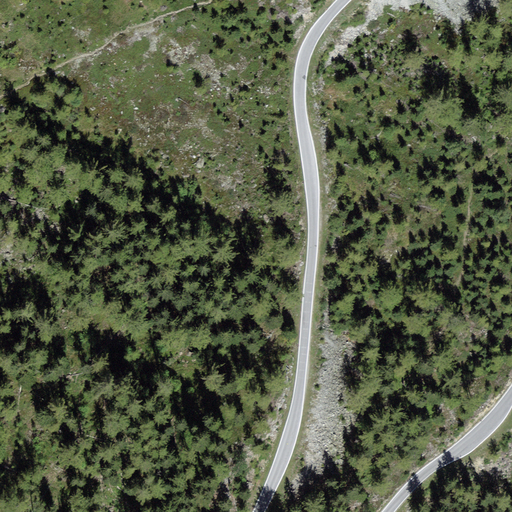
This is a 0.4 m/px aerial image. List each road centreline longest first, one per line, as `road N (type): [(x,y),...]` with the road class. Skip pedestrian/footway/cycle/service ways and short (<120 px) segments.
road 1 (unclassified): [(344,0),(318,28),(302,64),(313,206),(302,367),(289,435),(259,511)]
road 2 (unclassified): [(388,511),(511,394)]
